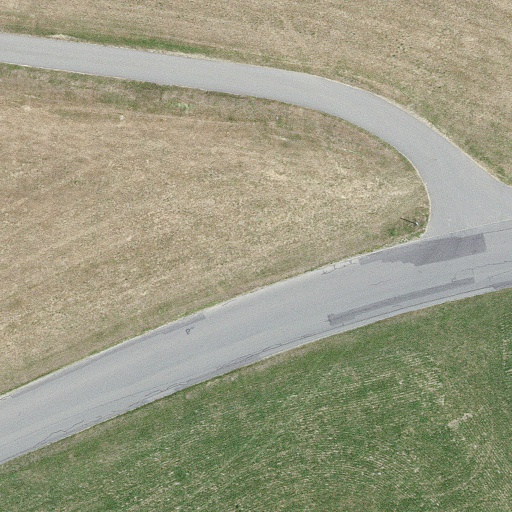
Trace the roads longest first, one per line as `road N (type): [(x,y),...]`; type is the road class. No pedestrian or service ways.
road 1 (unclassified): [(465,254),(446,189),(407,124),(355,98),(0,49)]
road 2 (tertiary): [(0,425),(57,397),(465,254)]
